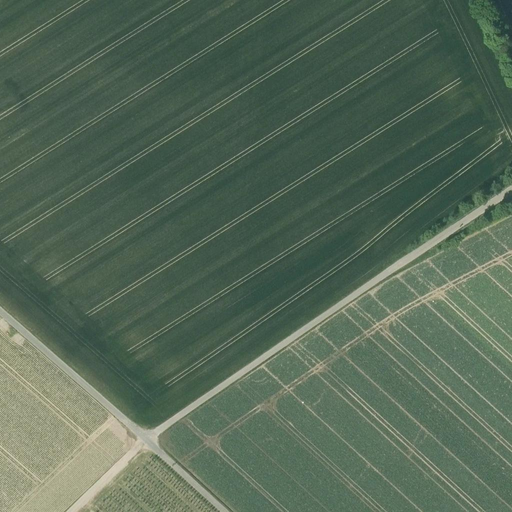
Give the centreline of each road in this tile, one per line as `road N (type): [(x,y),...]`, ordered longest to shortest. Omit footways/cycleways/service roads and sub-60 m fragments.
road 1 (track): [(145,439),(511,188)]
road 2 (track): [(0,312),(145,439)]
